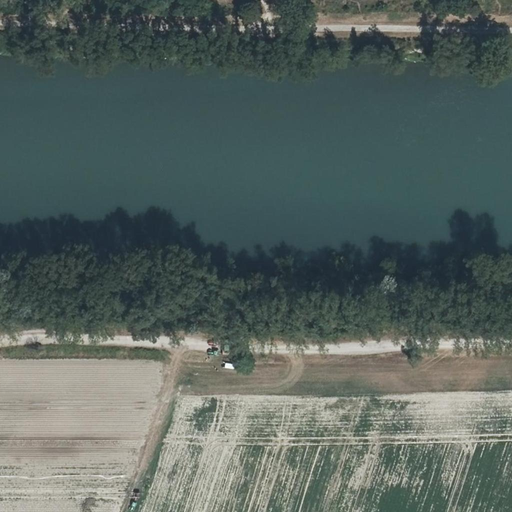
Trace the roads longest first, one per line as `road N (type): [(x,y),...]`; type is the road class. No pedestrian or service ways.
road 1 (track): [(511,30),(0,23)]
road 2 (track): [(511,340),(200,346)]
road 3 (track): [(0,339),(200,346)]
